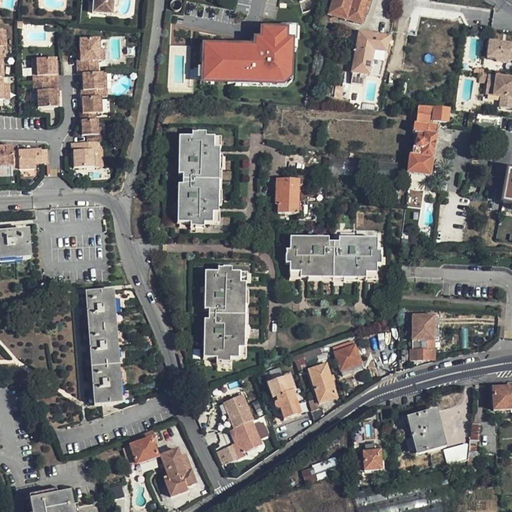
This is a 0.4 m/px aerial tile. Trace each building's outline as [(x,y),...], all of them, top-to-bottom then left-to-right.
[(93,0),(93,10),(112,11),(113,3),(113,0),(93,0)] [(331,0),(327,15),(359,23),(362,24),(362,22),(368,0),(331,0)] [(362,24),(359,23),(356,34),(366,37),(367,35),(369,35),(371,24),(362,22),(362,24)] [(237,47),(207,45),(207,61),(204,61),(204,67),(198,67),(198,77),(228,79),(228,82),(236,82),(236,79),(263,80),(263,84),(278,85),(278,82),(283,82),(289,77),(289,72),(291,72),(292,51),(291,51),(292,28),(264,26),(263,40),(258,45),(258,48),(246,47),(240,49),(237,49),(237,47)] [(352,72),(382,77),(386,53),(389,38),(369,35),(367,35),(366,37),(365,46),(364,49),(360,48),(356,48),(352,72)] [(98,37),(80,38),(80,49),(80,60),(76,60),(77,72),(82,72),(82,89),(79,89),(80,97),(99,96),(106,96),(105,88),(101,88),(100,71),(98,71),(97,59),(100,58),(99,48),(98,37)] [(488,42),(486,58),(492,59),(495,63),(505,64),(508,61),(511,62),(511,45),(508,45),(488,42)] [(320,52),(315,77),(327,79),(331,54),(320,52)] [(55,57),(35,58),(36,74),(32,74),(32,82),(33,90),(36,90),(37,106),(57,105),(56,89),(58,89),(58,81),(57,73),(56,73),(55,57)] [(511,79),(488,76),(485,94),(501,97),(500,109),(511,110),(511,79)] [(99,96),(80,97),(81,112),(78,112),(79,120),(94,119),(93,112),(100,112),(99,96)] [(438,128),(426,126),(427,117),(430,118),(430,122),(447,124),(449,111),(441,110),(418,109),(416,116),(415,115),(413,115),(412,127),(415,127),(407,173),(409,174),(428,177),(438,128)] [(498,129),(499,118),(475,115),(474,127),(498,129)] [(94,119),(79,120),(80,134),(84,134),(85,142),(68,142),(69,149),(71,149),(72,167),(92,166),(90,148),(95,148),(94,141),(100,141),(99,134),(96,134),(95,126),(95,119),(94,119)] [(331,128),(330,144),(398,149),(399,133),(331,128)] [(179,174),(183,174),(183,184),(179,184),(178,222),(190,222),(190,227),(195,227),(204,227),(204,223),(212,223),(219,223),(219,212),(219,204),(222,204),(222,191),(221,191),(221,180),(222,169),(223,169),(223,156),(221,156),(221,148),(221,137),(214,137),(207,137),(207,131),(197,131),(197,132),(192,132),(192,136),(180,136),(179,174)] [(0,165),(13,165),(12,150),(11,145),(0,145),(0,165)] [(18,165),(18,169),(35,168),(34,162),(42,162),(48,162),(47,148),(41,148),(41,146),(34,146),(34,148),(17,149),(18,165)] [(328,159),(327,174),(396,179),(397,163),(328,159)] [(296,214),(296,221),(303,222),(304,202),(298,202),(299,181),(276,181),(275,213),(296,214)] [(420,208),(422,193),(410,191),(407,206),(420,208)] [(0,262),(31,260),(29,232),(0,234),(0,262)] [(288,272),(288,279),(298,280),(298,278),(305,279),(305,282),(320,282),(320,281),(331,281),(342,282),(342,283),(356,283),(356,280),(364,280),(364,281),(375,281),(375,274),(375,266),(380,267),(380,258),(380,253),(376,253),(376,240),(338,239),(338,243),(333,243),(327,243),(327,238),(289,237),(289,250),(285,250),(284,254),(284,264),(288,264),(288,272)] [(215,362),(220,362),(229,363),(229,358),(237,358),(244,358),(245,347),(244,347),(244,341),(247,341),(247,326),(246,326),(246,315),(246,304),(248,304),(248,290),(245,290),(245,283),(246,283),(247,272),(239,272),(232,272),(232,267),(223,267),(218,267),(218,271),(205,271),(204,309),(208,309),(208,319),(204,319),(203,357),(215,358),(215,362)] [(93,407),(122,405),(113,291),(85,293),(93,407)] [(403,362),(434,361),(434,342),(434,317),(412,318),(412,350),(403,350),(403,362)] [(331,347),(333,352),(338,371),(360,364),(354,346),(353,341),(331,347)] [(328,352),(326,347),(289,357),(291,363),(328,352)] [(323,362),(306,370),(321,403),(330,399),(328,396),(336,392),(323,362)] [(362,371),(360,364),(338,371),(340,377),(353,373),(362,371)] [(282,379),(266,387),(273,402),(277,400),(279,404),(277,406),(277,409),(279,411),(282,411),(286,422),(293,419),(299,416),(282,379)] [(511,385),(492,388),(494,408),(511,406),(511,385)] [(235,429),(233,430),(239,442),(232,446),(240,461),(248,457),(246,453),(264,444),(253,420),(255,419),(243,394),(223,404),(228,416),(230,421),(235,429)] [(310,403),(314,412),(320,409),(316,400),(310,403)] [(218,406),(223,418),(228,416),(223,404),(218,406)] [(390,425),(389,407),(384,407),(376,408),(377,426),(390,425)] [(432,413),(409,420),(420,454),(443,447),(432,413)] [(261,422),(265,430),(270,428),(266,420),(261,422)] [(479,425),(471,425),(470,441),(468,460),(475,460),(479,425)] [(158,458),(151,440),(154,439),(152,432),(127,441),(130,448),(122,450),(127,463),(134,461),(136,466),(158,458)] [(470,441),(443,449),(448,465),(468,460),(470,441)] [(375,443),(363,444),(363,451),(358,452),(359,464),(363,464),(364,472),(380,470),(378,450),(375,451),(375,443)] [(240,461),(232,446),(224,450),(227,456),(231,464),(240,461)] [(184,449),(161,457),(163,463),(170,480),(165,482),(169,493),(191,486),(201,482),(197,471),(192,472),(187,456),(184,449)] [(192,472),(197,471),(191,455),(187,456),(192,472)] [(335,459),(301,468),(305,481),(326,476),(324,469),(337,465),(335,459)] [(160,468),(165,482),(170,480),(163,463),(161,464),(162,467),(160,468)] [(396,511),(452,497),(450,467),(354,492),(358,511),(396,511)] [(115,499),(124,496),(120,485),(111,488),(115,499)] [(191,486),(169,493),(171,498),(183,494),(193,490),(191,486)] [(31,499),(32,511),(74,511),(71,492),(31,499)] [(452,511),(452,497),(396,511),(452,511)]
